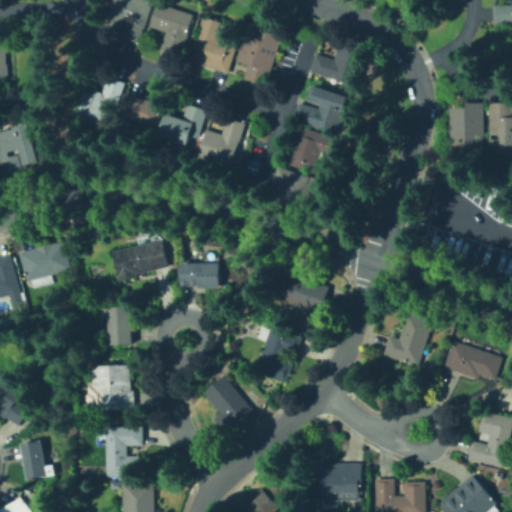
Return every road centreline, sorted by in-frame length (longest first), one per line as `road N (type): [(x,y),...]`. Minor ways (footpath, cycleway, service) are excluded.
road 1 (tertiary): [(511,308),(161,197),(94,194),(0,214)]
road 2 (residential): [(413,67),(422,119),(414,149),(323,392),(205,499)]
road 3 (residential): [(262,186),(284,109),(119,58),(88,34),(72,6)]
road 4 (residential): [(188,340),(172,387),(205,499)]
road 5 (residential): [(301,0),(377,28),(413,67)]
